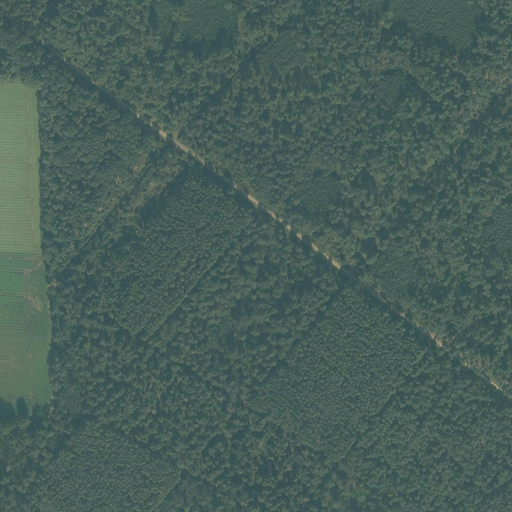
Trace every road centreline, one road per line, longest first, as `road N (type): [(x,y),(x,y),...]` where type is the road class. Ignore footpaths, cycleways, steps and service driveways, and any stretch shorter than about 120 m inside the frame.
road 1 (track): [(511,470),(484,491),(397,390),(334,465),(242,404),(186,471)]
road 2 (track): [(262,208),(31,34)]
road 3 (track): [(511,82),(348,274)]
road 4 (track): [(262,208),(438,342)]
road 5 (track): [(50,281),(170,139)]
road 6 (track): [(146,343),(262,208)]
road 7 (track): [(284,26),(170,139)]
road 8 (track): [(51,417),(50,281)]
road 9 (track): [(87,413),(186,471)]
